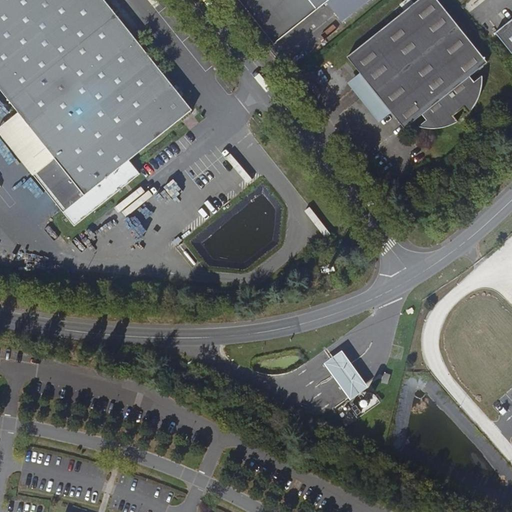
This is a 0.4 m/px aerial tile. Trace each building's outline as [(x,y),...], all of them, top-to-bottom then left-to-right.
[(54,158),(44,166),(73,203),(63,212),(74,226),(140,173),(129,160),(181,119),(183,121),(192,114),(191,111),(193,110),(152,59),(105,0),(0,0),(0,89),(16,110),(18,113),(54,158)] [(239,0),(274,44),(327,1),(343,21),(369,0),(239,0)] [(424,122),(428,128),(432,129),(437,129),(442,128),(446,127),(450,126),(456,123),(458,122),(454,116),(465,108),(469,113),(473,109),(475,105),(478,100),(480,95),(482,89),(482,86),(482,80),(482,76),(475,82),(470,76),(488,62),(437,0),(418,0),(348,56),(405,128),(422,115),(426,120),(424,122)] [(511,20),(496,33),(511,52),(511,20)] [(18,113),(0,127),(0,133),(63,212),(73,203),(44,166),(54,158),(18,113)] [(342,350),(324,364),(351,400),(369,387),(342,350)] [(381,383),(387,384),(390,375),(384,373),(381,383)] [(345,423),(351,419),(344,410),(339,415),(345,423)] [(104,511),(75,503),(72,511),(104,511)]
